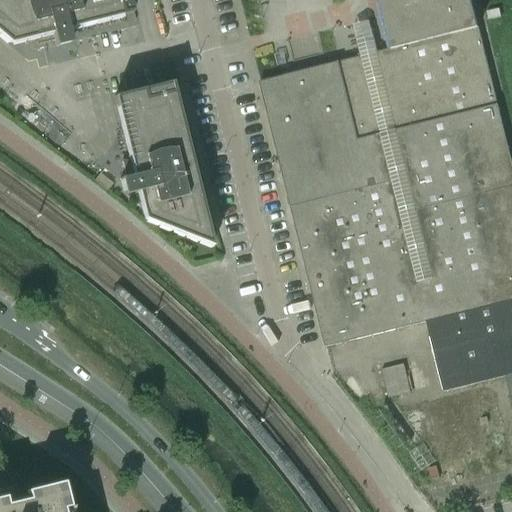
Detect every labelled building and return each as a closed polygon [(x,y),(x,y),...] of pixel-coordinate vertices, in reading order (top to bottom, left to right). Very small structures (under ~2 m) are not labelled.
[(0,0),(0,34),(10,43),(37,36),(36,44),(38,44),(53,41),(55,46),(71,42),(67,28),(132,12),(129,0),(0,0)] [(360,56),(260,81),(259,82),(325,347),(426,322),(444,392),(506,376),(511,402),(511,163),(471,0),(378,0),(391,49),(377,52),(373,36),(356,40),(360,56)] [(499,9),(486,12),(488,20),(501,17),(499,9)] [(133,13),(124,15),(126,23),(135,21),(133,13)] [(119,179),(123,194),(123,195),(137,191),(144,219),(212,246),(171,82),(113,96),(129,161),(121,160),(121,162),(125,177),(119,179)] [(107,191),(112,184),(99,174),(94,180),(107,191)] [(381,369),(386,389),(389,398),(411,393),(404,364),(381,369)] [(4,496),(0,497),(0,511),(62,511),(62,508),(68,507),(62,482),(25,491),(27,499),(6,504),(4,496)]
